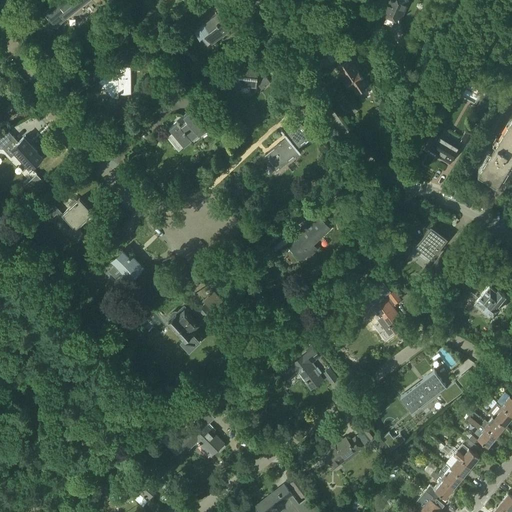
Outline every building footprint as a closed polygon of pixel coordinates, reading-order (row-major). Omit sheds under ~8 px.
[(58,0),(52,6),(45,11),(49,17),(56,26),(88,0),(58,0)] [(399,20),(408,0),(388,0),(382,13),(399,20)] [(220,9),(212,16),(204,22),(202,19),(195,25),(202,35),(205,33),(212,41),(229,27),(228,25),(231,22),(220,9)] [(320,54),(332,47),(325,34),(312,43),(320,54)] [(248,36),(238,43),(246,53),(255,46),(248,36)] [(349,57),(345,51),(339,55),(343,61),(337,65),(344,76),(343,76),(350,87),(353,85),(357,91),(367,84),(363,78),(364,78),(350,56),(349,57)] [(258,66),(239,64),(238,68),(232,67),(222,75),(230,86),(233,84),(263,88),(270,81),(263,72),(258,71),(258,66)] [(122,93),(122,92),(132,92),(132,65),(119,65),(119,67),(110,75),(108,73),(100,80),(113,97),(117,94),(120,95),(121,94),(122,93)] [(217,65),(210,69),(213,75),(221,70),(217,65)] [(196,69),(189,74),(193,79),(200,74),(196,69)] [(342,91),(335,96),(338,101),(345,96),(342,91)] [(177,120),(170,126),(173,130),(172,131),(183,145),(198,133),(199,134),(207,127),(191,108),(184,114),(187,119),(181,124),(177,120)] [(496,182),(511,156),(511,113),(477,170),(496,182)] [(286,136),(265,154),(277,168),(298,151),(299,152),(301,151),(296,145),(310,134),(314,138),(315,137),(300,119),(285,131),(282,127),(280,128),(286,136)] [(470,123),(461,138),(468,142),(477,128),(470,123)] [(38,150),(29,140),(30,139),(26,134),(18,141),(8,129),(0,136),(0,147),(0,148),(4,148),(11,156),(16,152),(30,167),(42,156),(41,155),(43,153),(39,149),(38,150)] [(450,163),(460,146),(440,133),(430,148),(438,153),(437,155),(450,163)] [(24,185),(30,191),(43,180),(37,173),(24,185)] [(65,216),(74,225),(68,231),(77,241),(84,235),(76,226),(93,211),(80,197),(63,212),(54,202),(42,212),(49,219),(57,212),(63,218),(65,216)] [(308,254),(310,256),(318,248),(313,243),(331,226),(315,209),(305,219),(308,222),(286,243),(303,259),(308,254)] [(416,245),(415,246),(431,258),(432,257),(447,238),(437,231),(436,233),(429,228),(416,245)] [(124,272),(130,279),(138,272),(137,271),(143,266),(132,254),(131,255),(129,254),(123,248),(112,258),(116,263),(108,269),(117,278),(124,272)] [(443,250),(430,267),(436,272),(437,270),(449,255),(443,250)] [(365,291),(373,302),(389,290),(381,279),(365,291)] [(478,299),(474,304),(484,311),(485,309),(492,314),(493,312),(494,313),(500,305),(498,303),(505,294),(498,288),(496,290),(490,284),(477,299),(478,299)] [(394,290),(388,294),(395,303),(401,299),(394,290)] [(204,318),(206,320),(225,304),(214,291),(204,300),(206,303),(194,312),(202,321),(204,318)] [(408,293),(402,297),(407,303),(412,299),(408,293)] [(419,295),(409,306),(416,315),(427,302),(419,295)] [(383,315),(394,331),(406,323),(387,298),(374,308),(380,317),(383,315)] [(177,311),(168,320),(184,337),(181,340),(189,349),(200,339),(192,330),(191,329),(199,322),(184,306),(178,312),(177,311)] [(505,332),(503,334),(507,337),(511,330),(510,329),(508,328),(505,332)] [(304,333),(299,336),(303,341),(308,337),(304,333)] [(323,379),(311,363),(320,356),(313,347),(291,363),(292,364),(283,371),(289,379),(301,370),(312,386),(323,379)] [(263,365),(256,369),(259,374),(264,372),(263,370),(266,369),(272,365),(270,361),(263,365)] [(423,378),(401,395),(412,410),(417,406),(419,404),(421,407),(440,393),(446,388),(445,385),(446,385),(434,370),(423,378)] [(11,376),(2,380),(9,394),(16,391),(14,388),(17,386),(14,379),(12,380),(11,376)] [(446,388),(440,393),(448,402),(463,391),(455,381),(446,388)] [(505,391),(497,401),(511,413),(511,395),(510,394),(510,395),(505,391)] [(489,404),(494,398),(487,393),(483,399),(489,404)] [(489,410),(493,414),(505,424),(511,415),(511,413),(497,401),(489,410)] [(187,428),(178,438),(190,450),(199,440),(201,442),(201,443),(212,454),(217,449),(219,451),(226,445),(224,443),(225,442),(214,431),(216,429),(210,423),(216,417),(206,407),(198,414),(200,416),(187,428)] [(473,410),(471,413),(477,419),(480,415),(473,410)] [(467,418),(466,419),(477,427),(469,437),(474,441),(478,437),(488,445),(496,434),(482,422),(477,419),(471,413),(467,418)] [(482,422),(496,434),(505,424),(493,414),(488,421),(485,418),(482,422)] [(371,424),(364,429),(365,431),(372,440),(379,435),(371,424)] [(389,432),(383,437),(392,449),(398,444),(393,438),(389,432)] [(324,454),(317,459),(321,466),(329,460),(334,467),(356,450),(357,451),(363,446),(356,437),(355,436),(349,440),(346,436),(324,453),(324,454)] [(457,448),(454,452),(471,466),(479,455),(474,451),(478,447),(467,437),(463,442),(458,448),(457,448)] [(409,439),(403,444),(406,448),(412,442),(409,439)] [(448,441),(445,445),(451,450),(454,446),(448,441)] [(445,445),(442,448),(448,453),(451,450),(445,445)] [(396,452),(391,458),(396,462),(401,456),(396,452)] [(462,476),(471,466),(454,452),(446,462),(462,476)] [(431,461),(428,465),(434,470),(437,467),(431,461)] [(446,462),(438,473),(454,486),(462,476),(446,462)] [(428,465),(425,469),(438,480),(433,486),(430,484),(426,489),(436,497),(440,492),(445,496),(454,486),(438,473),(434,470),(428,465)] [(135,497),(144,504),(149,498),(159,485),(139,469),(128,482),(125,486),(137,495),(135,497)] [(308,492),(297,477),(291,482),(302,496),(308,492)] [(166,484),(170,490),(175,486),(171,480),(166,484)] [(277,488),(256,504),(261,511),(269,511),(276,508),(278,507),(276,505),(279,503),(286,511),(314,511),(318,510),(307,496),(299,502),(293,494),(286,485),(286,486),(279,491),(277,488)] [(508,491),(500,502),(510,510),(511,511),(511,494),(508,491)] [(440,511),(443,509),(430,497),(417,511),(440,511)] [(354,499),(352,504),(362,507),(364,502),(354,499)] [(500,502),(491,511),(511,511),(510,510),(500,502)] [(81,503),(76,511),(89,511),(91,508),(81,503)]
